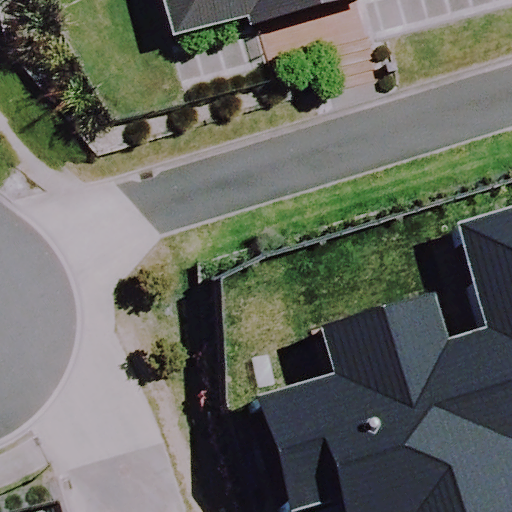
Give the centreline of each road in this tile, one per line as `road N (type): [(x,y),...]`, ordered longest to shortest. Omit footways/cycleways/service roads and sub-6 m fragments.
road 1 (residential): [(511,97),(130,212),(0,294)]
road 2 (residential): [(135,511),(131,491),(79,416),(0,355)]
